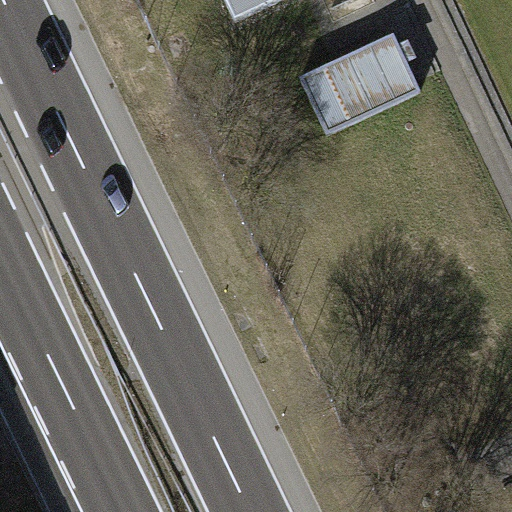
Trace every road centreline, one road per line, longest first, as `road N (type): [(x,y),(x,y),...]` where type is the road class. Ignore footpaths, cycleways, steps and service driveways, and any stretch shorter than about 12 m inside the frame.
road 1 (motorway): [(251,511),(6,0)]
road 2 (motorway): [(0,255),(123,511)]
